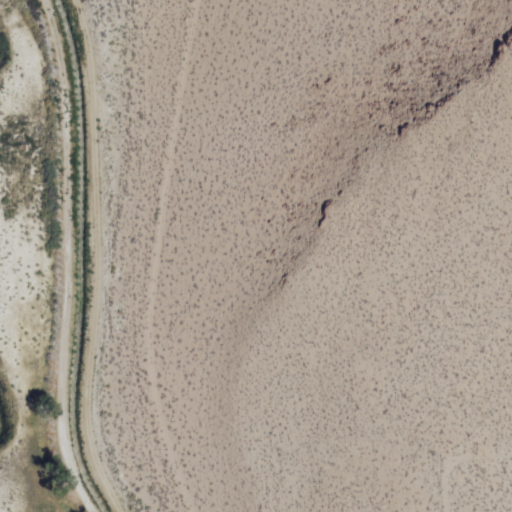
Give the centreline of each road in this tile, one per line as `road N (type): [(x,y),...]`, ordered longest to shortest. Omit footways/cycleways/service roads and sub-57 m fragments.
road 1 (track): [(93,511),(61,446),(60,101),(40,0)]
road 2 (track): [(197,0),(160,208),(154,308),(173,453),(192,511)]
road 3 (track): [(80,0),(97,65),(95,401),(110,481),(126,511)]
